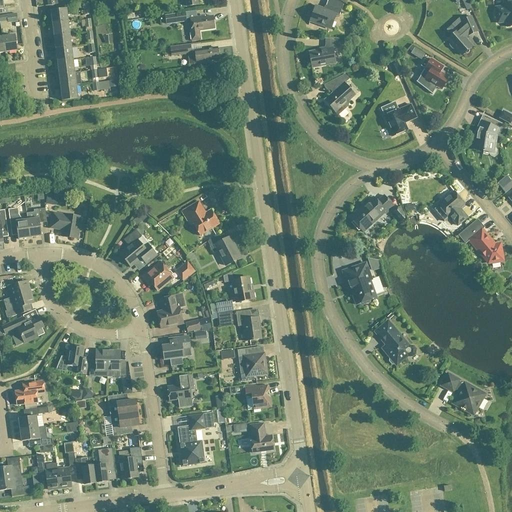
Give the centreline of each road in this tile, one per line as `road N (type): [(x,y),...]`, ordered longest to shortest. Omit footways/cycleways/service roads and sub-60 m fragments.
road 1 (tertiary): [(302,478),(234,0)]
road 2 (residential): [(446,429),(365,369),(321,288),(316,251),(327,214),(349,185),(376,168)]
road 3 (residential): [(376,168),(330,147),(292,102),(282,45),(291,0)]
road 4 (residential): [(141,333),(166,497)]
road 5 (residential): [(141,333),(88,333),(63,318),(39,256)]
road 6 (residential): [(39,256),(73,256),(105,273),(127,295),(141,333)]
road 7 (unclassified): [(302,478),(166,497)]
road 8 (residential): [(435,146),(474,80),(511,50)]
